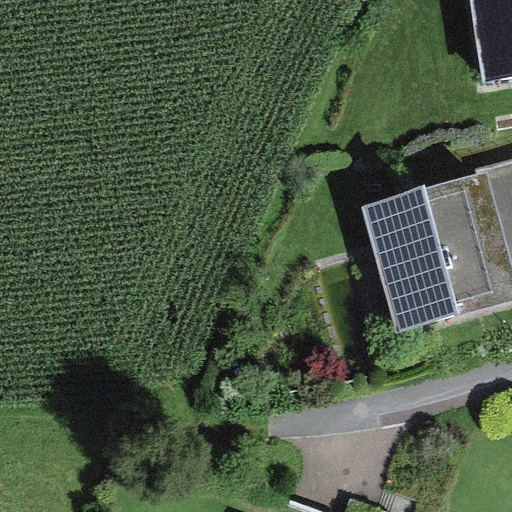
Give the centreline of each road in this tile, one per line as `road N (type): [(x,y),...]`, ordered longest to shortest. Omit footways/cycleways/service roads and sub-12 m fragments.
road 1 (residential): [(203,430),(250,432),(428,402),(511,376)]
road 2 (track): [(0,423),(203,430)]
